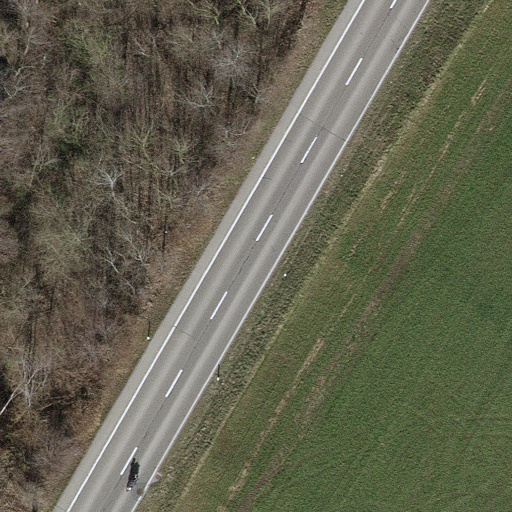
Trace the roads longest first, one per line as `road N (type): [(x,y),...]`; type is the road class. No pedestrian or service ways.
road 1 (tertiary): [(398,0),(105,511)]
road 2 (motorway): [(0,325),(511,381)]
road 3 (motorway): [(511,58),(1,0)]
